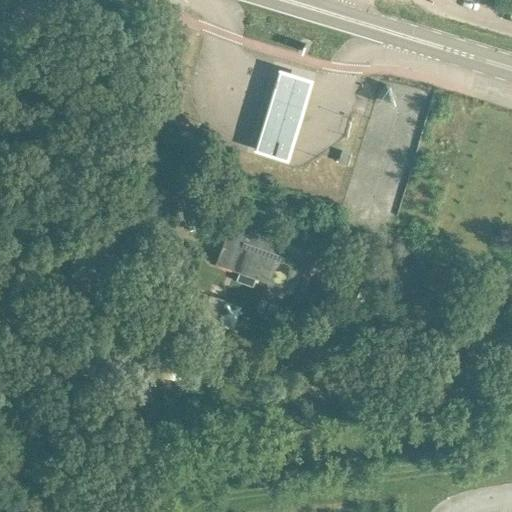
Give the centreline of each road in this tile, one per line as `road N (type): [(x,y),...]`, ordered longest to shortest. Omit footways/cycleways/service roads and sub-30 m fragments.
road 1 (primary): [(172,0),(511,114)]
road 2 (primary): [(511,65),(333,13)]
